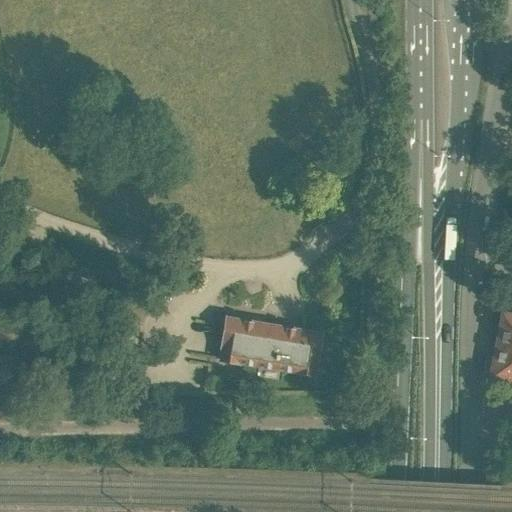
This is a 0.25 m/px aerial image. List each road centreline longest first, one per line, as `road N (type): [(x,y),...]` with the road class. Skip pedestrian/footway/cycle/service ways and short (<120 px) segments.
road 1 (primary): [(442,511),(463,0)]
road 2 (unclassified): [(352,0),(371,80),(374,393),(358,414),(313,419)]
road 3 (unknown): [(372,143),(327,227),(249,258),(167,256),(0,204)]
road 4 (motorway): [(426,119),(400,511)]
road 5 (primary): [(426,119),(432,383),(425,511)]
road 6 (unclassified): [(469,417),(473,251),(489,140)]
